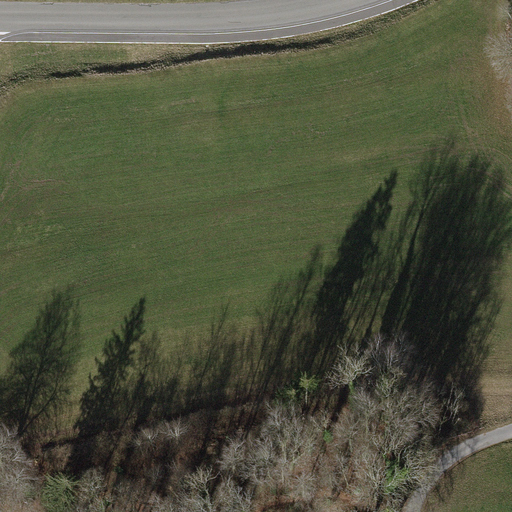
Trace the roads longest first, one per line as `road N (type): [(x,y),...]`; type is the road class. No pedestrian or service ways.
road 1 (tertiary): [(0,18),(209,18),(338,0)]
road 2 (track): [(511,431),(438,469),(412,511)]
